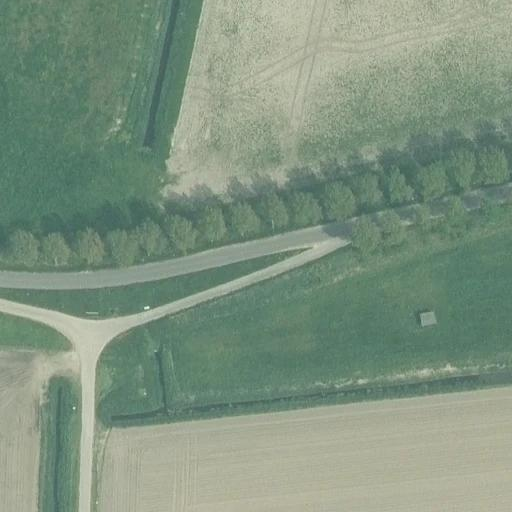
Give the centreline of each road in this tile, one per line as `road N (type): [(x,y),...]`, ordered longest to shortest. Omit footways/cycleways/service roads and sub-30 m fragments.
road 1 (unclassified): [(367,228),(96,281),(0,278)]
road 2 (unclassified): [(367,228),(139,321),(90,329)]
road 3 (unclassified): [(84,511),(90,329)]
road 4 (unclassified): [(511,196),(367,228)]
